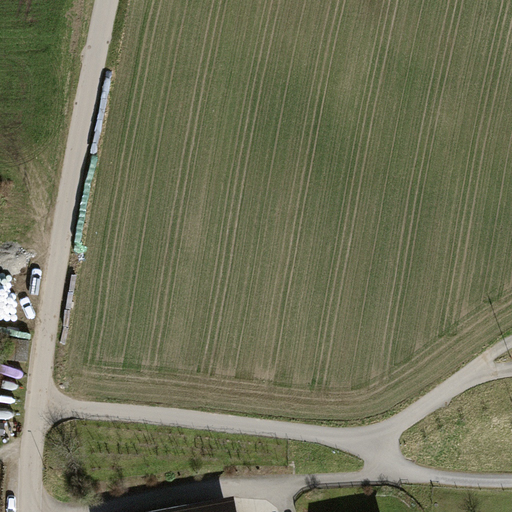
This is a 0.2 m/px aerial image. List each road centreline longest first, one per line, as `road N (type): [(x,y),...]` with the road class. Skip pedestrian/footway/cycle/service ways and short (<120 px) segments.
road 1 (unclassified): [(107,0),(46,329),(30,511)]
road 2 (track): [(411,476),(365,442),(340,437),(37,404)]
road 3 (track): [(90,511),(224,487),(411,476)]
road 4 (track): [(365,442),(511,343)]
